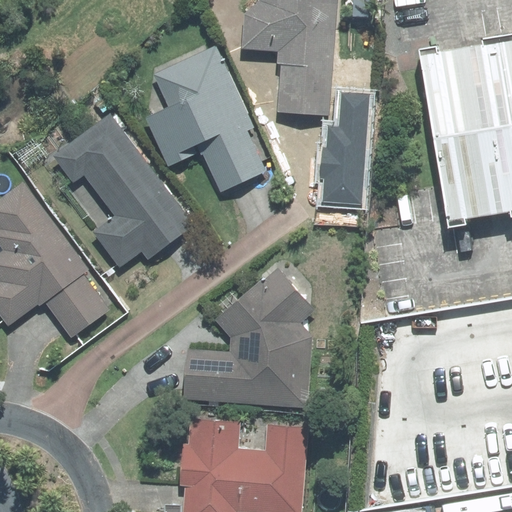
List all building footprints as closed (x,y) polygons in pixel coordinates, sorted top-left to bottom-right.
[(259,0),(259,11),(243,10),(240,53),(280,56),(276,115),(327,118),(334,0),(259,0)] [(417,48),(447,229),(467,226),(466,219),(511,212),(511,216),(511,32),(481,38),(482,44),(438,52),(436,45),(417,48)] [(215,48),(130,90),(169,169),(200,154),(220,195),(273,169),(215,48)] [(110,119),(54,162),(70,183),(64,187),(96,229),(91,233),(120,271),(142,254),(148,262),(193,226),(110,119)] [(24,186),(0,204),(0,251),(3,255),(0,257),(0,319),(9,331),(44,304),(73,341),(117,308),(24,186)] [(185,350),(182,401),(309,409),(311,336),(300,324),(312,313),(275,272),(219,323),(233,339),(232,354),(185,350)] [(187,421),(179,511),(299,511),(306,431),(187,421)]
